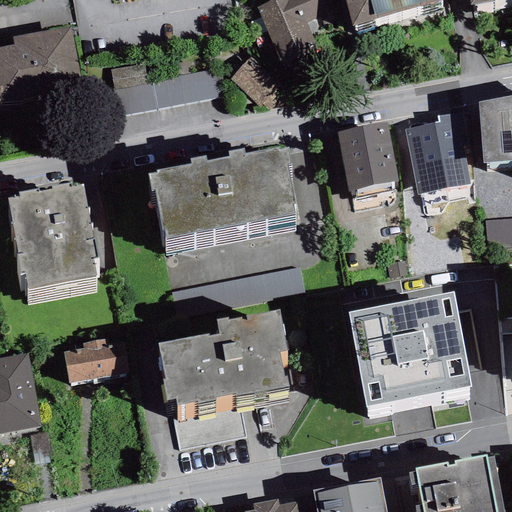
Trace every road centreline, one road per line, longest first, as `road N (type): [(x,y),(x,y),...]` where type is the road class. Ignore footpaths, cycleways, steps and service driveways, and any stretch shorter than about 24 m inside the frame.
road 1 (residential): [(0,183),(511,92)]
road 2 (residential): [(511,433),(104,511)]
